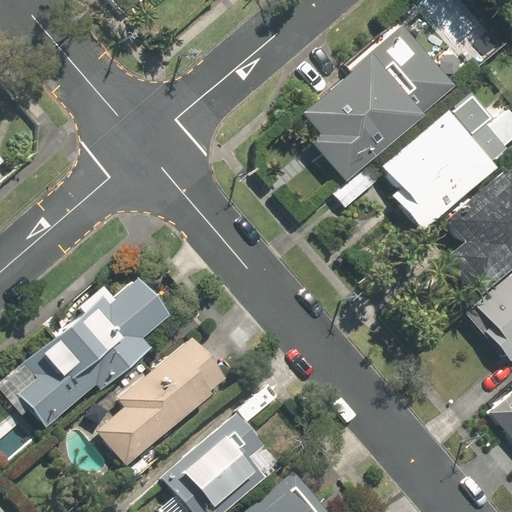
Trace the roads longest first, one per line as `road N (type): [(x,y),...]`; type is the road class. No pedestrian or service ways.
road 1 (residential): [(143,147),(461,511)]
road 2 (residential): [(143,147),(313,0)]
road 3 (residential): [(18,0),(143,147)]
road 4 (residential): [(0,271),(143,147)]
